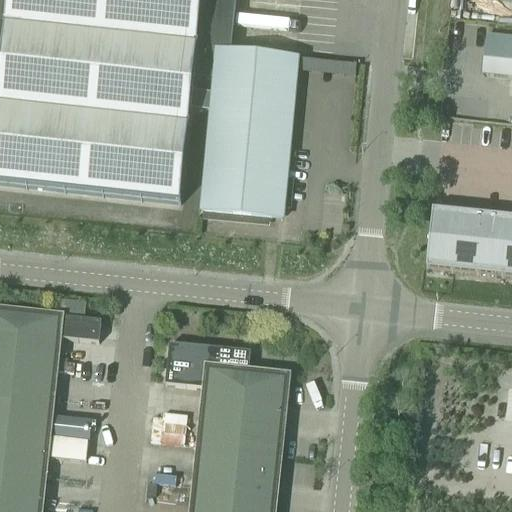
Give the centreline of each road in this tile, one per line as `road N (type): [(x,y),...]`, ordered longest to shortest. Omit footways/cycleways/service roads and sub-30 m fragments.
road 1 (unclassified): [(0,271),(361,309)]
road 2 (unclassified): [(361,309),(397,0)]
road 3 (unclassified): [(340,511),(361,309)]
road 4 (unclassified): [(361,309),(511,326)]
